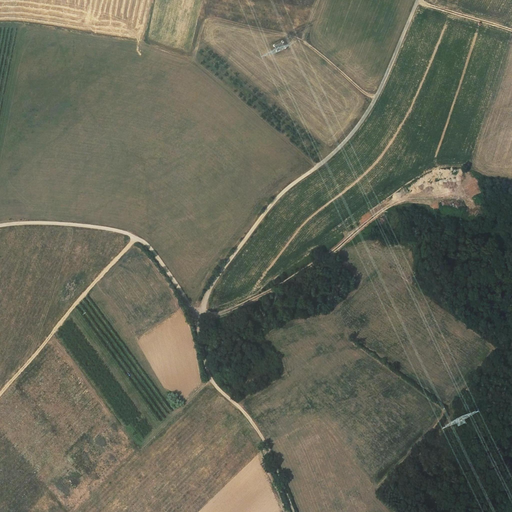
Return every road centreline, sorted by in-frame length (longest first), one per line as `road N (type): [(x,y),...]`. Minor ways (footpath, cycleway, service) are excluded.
road 1 (residential): [(418,0),(367,113),(340,147),(276,199),(204,299)]
road 2 (track): [(198,314),(261,294),(425,186),(458,183),(462,198),(408,199)]
road 3 (track): [(198,314),(208,374),(266,444),(293,511)]
road 4 (track): [(135,237),(0,396)]
road 5 (track): [(0,226),(92,226),(135,237)]
